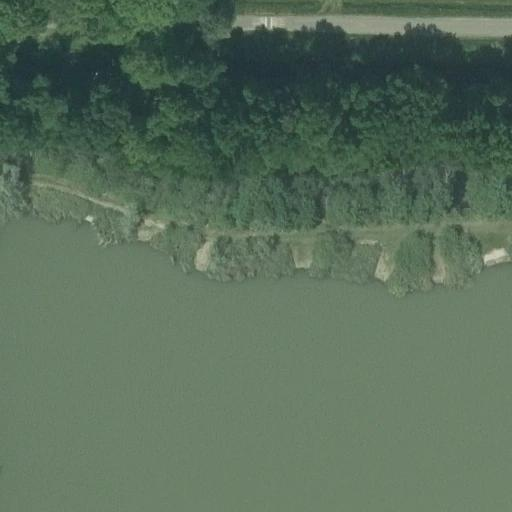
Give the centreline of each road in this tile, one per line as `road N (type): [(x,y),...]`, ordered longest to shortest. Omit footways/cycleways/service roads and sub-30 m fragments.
road 1 (unclassified): [(511,32),(175,27)]
road 2 (unclassified): [(175,27),(0,25)]
